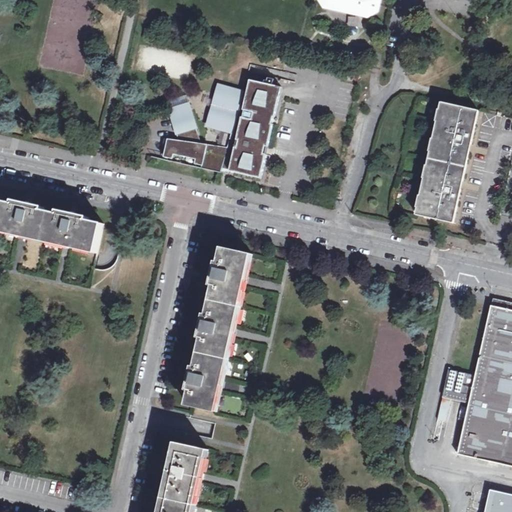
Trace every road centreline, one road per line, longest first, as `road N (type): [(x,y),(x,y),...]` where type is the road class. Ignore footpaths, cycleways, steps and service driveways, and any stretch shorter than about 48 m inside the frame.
road 1 (unclassified): [(116,511),(185,199)]
road 2 (residential): [(459,261),(185,199)]
road 3 (unclassified): [(459,261),(422,446),(448,468),(458,511)]
road 4 (residential): [(185,199),(0,159)]
road 5 (unknown): [(499,254),(469,239),(495,143),(511,136)]
